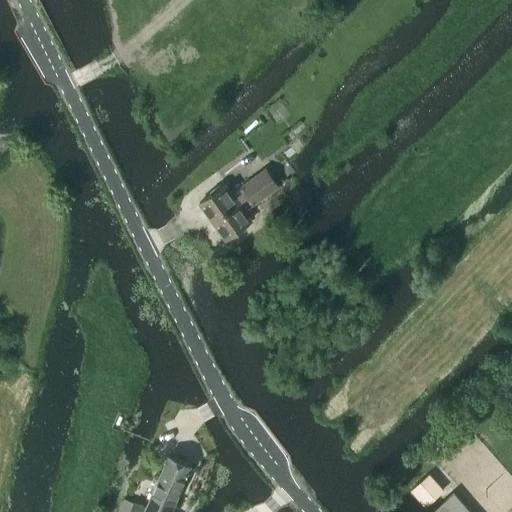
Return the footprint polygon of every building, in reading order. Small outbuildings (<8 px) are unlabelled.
[(268,195),(278,188),(266,171),(256,178),(268,195)] [(225,239),(251,221),(244,211),(268,195),(256,178),(244,186),(250,194),(213,222),(225,239)] [(232,194),(226,184),(199,203),(213,222),(250,194),(244,186),(232,194)] [(172,508),(191,464),(169,454),(146,507),(134,502),(130,511),(156,511),(160,504),(172,508)] [(410,490),(425,506),(444,490),(429,473),(410,490)] [(471,511),(453,492),(431,511),(430,511),(429,511),(471,511)]
